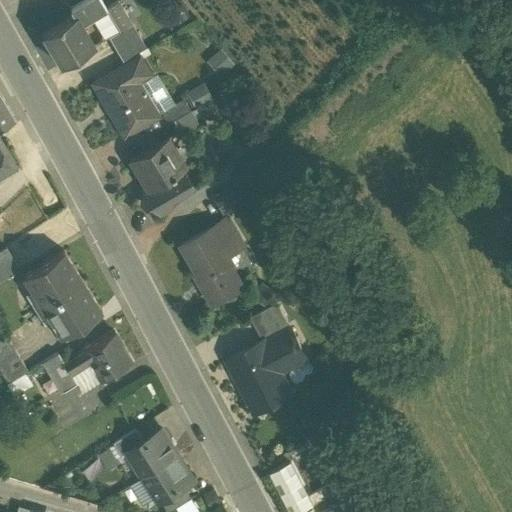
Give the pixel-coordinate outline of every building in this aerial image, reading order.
[(73,15),(41,34),(60,65),(93,46),(79,23),(106,7),(101,0),(84,0),(69,9),(73,15)] [(131,23),(118,0),(117,0),(106,7),(119,30),(131,23)] [(119,30),(108,36),(123,60),(145,46),(131,23),(119,30)] [(139,55),(94,82),(124,134),(156,115),(136,80),(149,73),(139,55)] [(0,127),(14,119),(0,94),(0,127)] [(183,96),(160,110),(167,122),(190,108),(183,96)] [(163,138),(129,159),(146,188),(147,189),(178,170),(185,166),(176,151),(172,153),(163,138)] [(0,146),(0,174),(16,166),(4,145),(0,146)] [(178,170),(147,189),(146,188),(143,189),(140,201),(152,204),(159,212),(168,204),(168,200),(174,195),(178,195),(191,184),(186,175),(180,174),(178,170)] [(236,184),(214,197),(222,210),(243,198),(236,184)] [(226,217),(179,244),(213,302),(245,283),(226,251),(241,242),(226,217)] [(5,247),(0,250),(0,281),(19,270),(5,247)] [(63,249),(22,275),(41,305),(82,280),(63,249)] [(82,280),(41,305),(60,337),(101,312),(82,280)] [(277,299),(251,315),(263,339),(264,339),(265,341),(292,327),(277,299)] [(292,327),(265,341),(264,339),(263,339),(232,356),(243,377),(240,379),(256,410),(292,391),(277,362),(303,348),(292,327)] [(113,331),(85,349),(92,360),(99,370),(96,372),(102,381),(133,361),(113,331)] [(27,370),(6,337),(0,340),(0,371),(7,383),(27,370)] [(64,362),(63,363),(70,374),(71,374),(92,360),(85,349),(64,362)] [(64,362),(57,352),(44,360),(63,390),(76,382),(71,374),(70,374),(63,363),(64,362)] [(136,428),(113,443),(121,456),(126,453),(125,451),(143,439),(136,428)] [(178,454),(161,428),(143,439),(125,451),(126,453),(142,477),(178,454)] [(291,452),(307,490),(328,482),(312,443),(291,452)] [(178,454),(142,477),(158,502),(184,486),(194,479),(178,454)] [(269,469),(288,511),(294,511),(313,504),(291,459),(269,469)] [(184,486),(161,501),(168,511),(191,497),(184,486)] [(353,511),(347,497),(319,509),(320,511),(353,511)]
